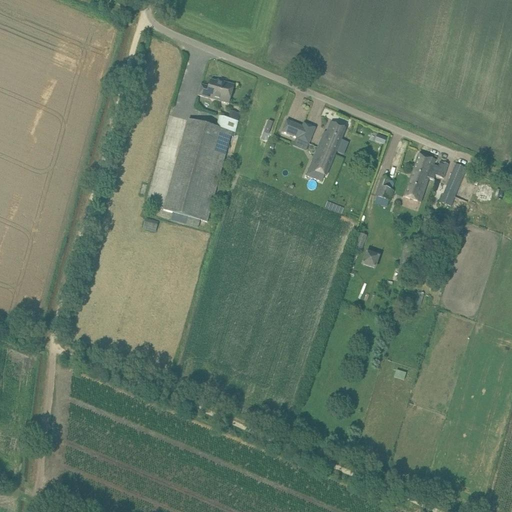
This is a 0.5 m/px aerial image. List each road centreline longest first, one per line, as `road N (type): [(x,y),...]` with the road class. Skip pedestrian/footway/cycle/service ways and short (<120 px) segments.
road 1 (unclassified): [(511,179),(142,20),(148,0)]
road 2 (track): [(53,348),(439,511)]
road 3 (track): [(53,348),(142,20),(93,0)]
road 4 (track): [(32,511),(53,348)]
